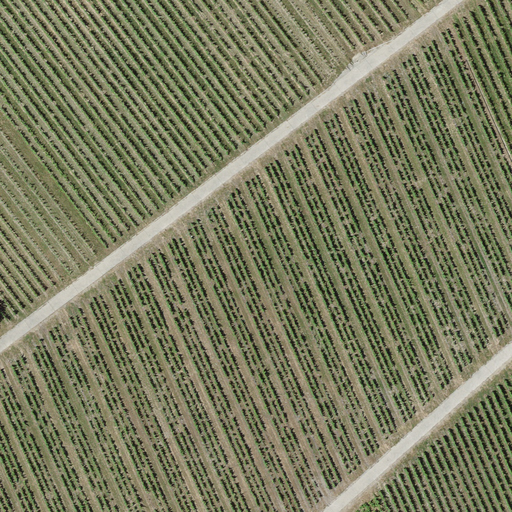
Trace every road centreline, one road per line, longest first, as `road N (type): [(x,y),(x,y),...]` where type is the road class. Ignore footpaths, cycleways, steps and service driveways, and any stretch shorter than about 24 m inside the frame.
road 1 (track): [(463,0),(0,344)]
road 2 (track): [(347,511),(511,361)]
